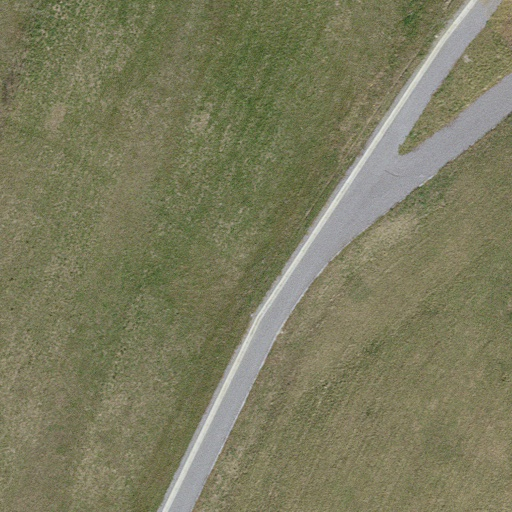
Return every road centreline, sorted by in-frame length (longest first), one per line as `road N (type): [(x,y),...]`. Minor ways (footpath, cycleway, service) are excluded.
road 1 (track): [(499,0),(371,162),(237,376),(173,511)]
road 2 (track): [(341,210),(511,99)]
